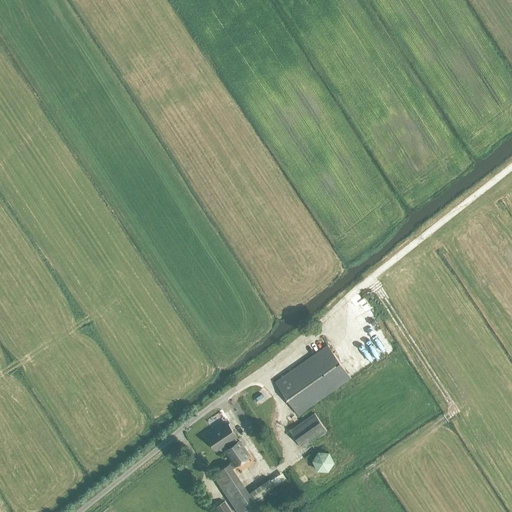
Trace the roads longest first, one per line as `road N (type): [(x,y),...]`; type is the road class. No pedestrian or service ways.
road 1 (track): [(511,166),(369,279),(455,410),(447,416)]
road 2 (track): [(369,279),(265,373),(187,426)]
road 3 (unclassified): [(79,511),(187,426)]
